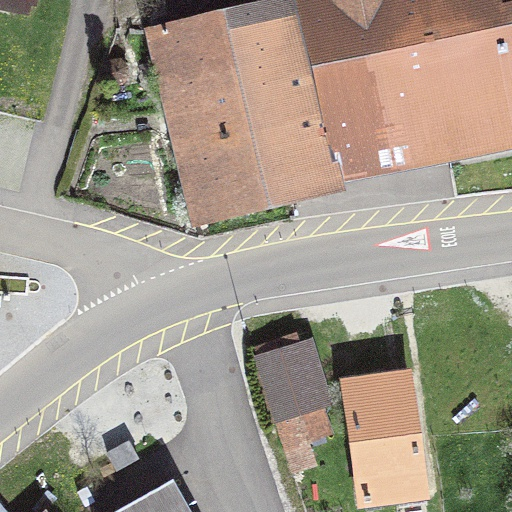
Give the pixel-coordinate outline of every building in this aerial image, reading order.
[(340,188),(338,179),(299,0),(177,0),(182,23),(157,28),(168,86),(160,91),(159,101),(164,109),(173,111),(196,224),(203,222),(201,213),(334,180),(336,189),(340,188)] [(511,0),(299,0),(338,179),(511,141),(511,0)] [(327,433),(300,345),(259,360),(294,467),(313,460),(306,440),(327,433)] [(364,500),(424,491),(407,376),(345,386),(364,500)] [(134,454),(125,436),(104,448),(114,465),(134,454)] [(191,511),(172,478),(112,511),(191,511)]
